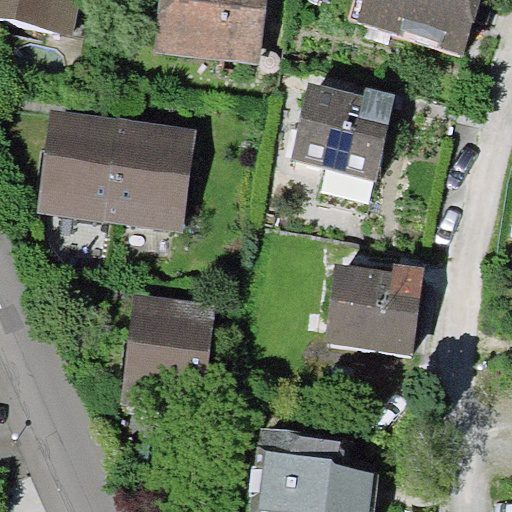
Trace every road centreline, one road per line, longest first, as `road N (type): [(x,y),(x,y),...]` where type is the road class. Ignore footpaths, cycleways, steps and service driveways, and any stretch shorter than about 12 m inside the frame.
road 1 (residential): [(511,82),(479,227),(467,326),(470,511)]
road 2 (residential): [(0,288),(94,511)]
